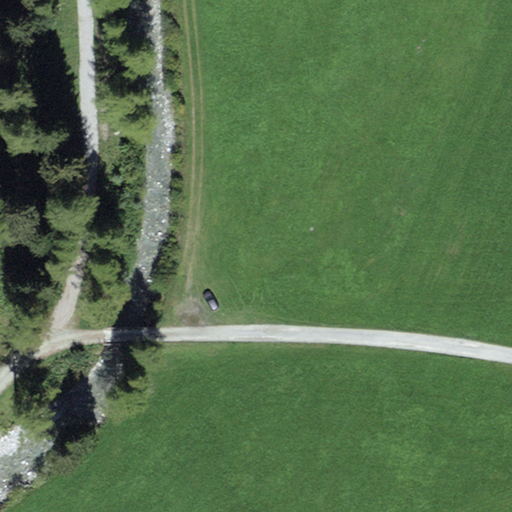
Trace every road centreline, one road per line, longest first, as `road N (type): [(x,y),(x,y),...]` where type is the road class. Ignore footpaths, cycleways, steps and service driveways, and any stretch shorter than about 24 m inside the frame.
road 1 (track): [(511,357),(316,335),(96,337),(60,342),(9,369),(0,383)]
road 2 (track): [(88,0),(108,168),(98,251),(60,342)]
